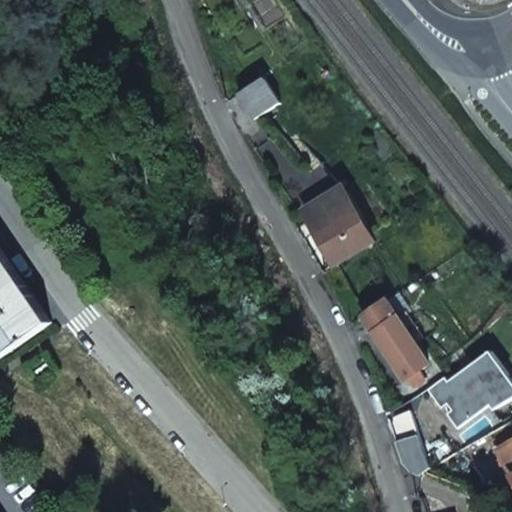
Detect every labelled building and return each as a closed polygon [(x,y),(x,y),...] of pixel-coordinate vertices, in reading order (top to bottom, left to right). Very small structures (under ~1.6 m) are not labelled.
[(272,70),(246,84),(259,109),(286,94),(272,70)] [(313,196),(341,251),(380,231),(353,175),(313,196)] [(0,355),(55,317),(0,238),(0,355)] [(418,333),(393,290),(367,304),(377,320),(378,319),(380,321),(384,319),(383,317),(385,316),(400,343),(418,333)] [(511,441),(496,451),(511,477),(511,476),(511,441)]
